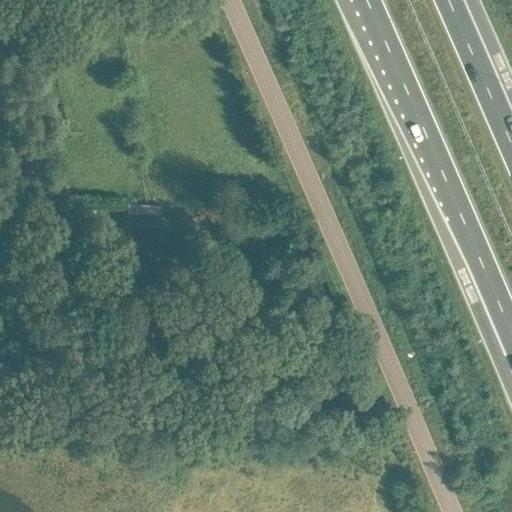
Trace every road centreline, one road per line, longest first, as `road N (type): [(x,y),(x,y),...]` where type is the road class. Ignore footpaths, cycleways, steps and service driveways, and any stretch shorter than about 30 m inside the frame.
road 1 (unclassified): [(451,511),(230,0)]
road 2 (trunk): [(362,0),(511,341)]
road 3 (trunk): [(511,139),(450,0)]
